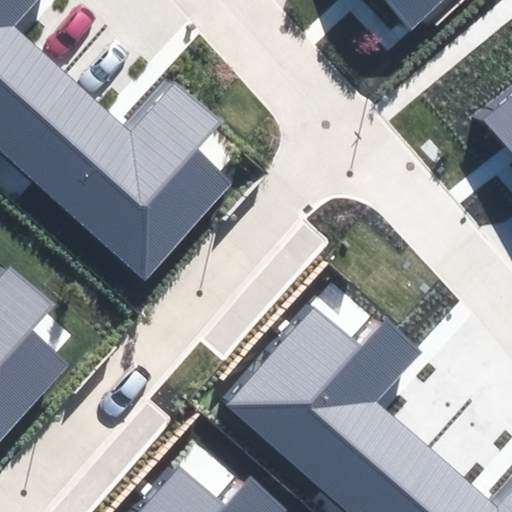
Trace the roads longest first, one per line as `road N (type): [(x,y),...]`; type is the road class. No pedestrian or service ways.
road 1 (residential): [(6,511),(343,131)]
road 2 (residential): [(343,131),(511,312)]
road 3 (residential): [(225,0),(343,131)]
